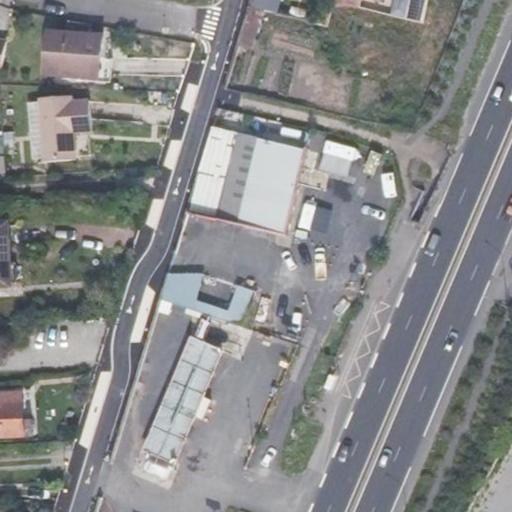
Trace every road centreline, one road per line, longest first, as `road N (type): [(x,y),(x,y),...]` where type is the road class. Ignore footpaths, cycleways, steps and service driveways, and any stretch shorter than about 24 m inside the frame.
road 1 (residential): [(222,25),(80,511)]
road 2 (primary): [(511,78),(327,511)]
road 3 (primary): [(371,511),(511,183)]
road 4 (unknown): [(0,179),(179,178)]
